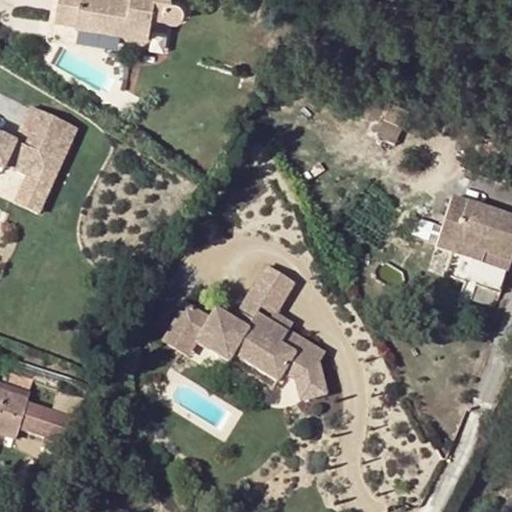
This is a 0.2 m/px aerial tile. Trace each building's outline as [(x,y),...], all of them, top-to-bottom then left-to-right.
[(130,0),(124,41),(149,45),(151,23),(168,18),(171,19),(174,20),(176,20),(178,19),(180,18),(183,15),(186,10),(186,8),(185,3),(184,0),(183,0),(130,0)] [(0,194),(45,212),(79,126),(28,105),(14,138),(0,132),(0,194)] [(389,107),(383,123),(401,131),(408,115),(389,107)] [(401,131),(383,123),(376,140),(394,148),(401,131)] [(511,217),(450,197),(433,248),(450,253),(452,245),(481,255),(508,264),(511,250),(511,217)] [(481,255),(452,245),(450,253),(442,277),(497,295),(508,264),(481,255)] [(270,309),(293,268),(267,253),(236,310),(249,318),(253,311),(258,302),(270,309)] [(182,304),(161,341),(185,354),(192,342),(225,360),(230,352),(276,377),(281,369),(294,376),(300,395),(325,387),(317,358),(323,348),(285,326),(283,328),(265,318),(253,311),(249,318),(236,310),(231,307),(225,318),(211,309),(206,318),(182,304)] [(289,319),(270,309),(265,318),(283,328),(285,326),(289,319)] [(33,379),(5,371),(3,378),(30,387),(33,379)] [(0,434),(14,439),(26,400),(0,391),(0,434)] [(35,442),(53,453),(81,403),(63,393),(35,442)]
